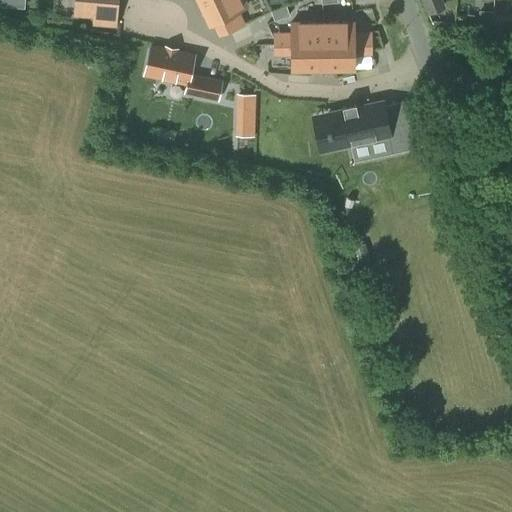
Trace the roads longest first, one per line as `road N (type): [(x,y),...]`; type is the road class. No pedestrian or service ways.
road 1 (residential): [(131,0),(131,9),(282,92),(342,92),(428,65)]
road 2 (unclassified): [(511,282),(428,65)]
